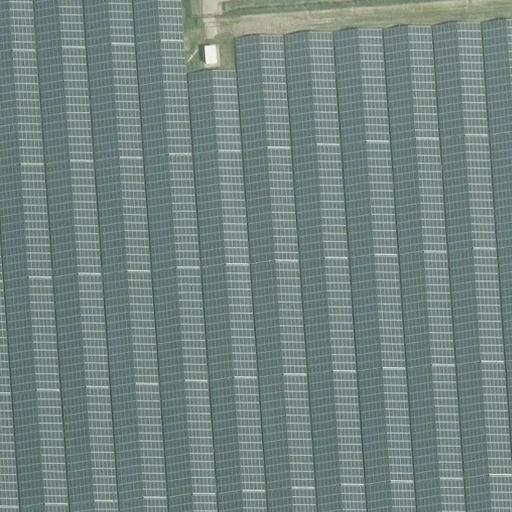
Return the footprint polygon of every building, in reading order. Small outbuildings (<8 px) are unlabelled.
[(0,0),(0,45),(12,45),(12,51),(38,48),(32,0),(0,0)] [(88,0),(96,75),(140,71),(132,0),(88,0)] [(298,0),(300,13),(333,10),(332,0),(276,0),(298,0)] [(214,49),(203,50),(204,65),(215,64),(214,49)] [(304,88),(305,122),(316,122),(317,129),(360,128),(359,86),(304,88)] [(162,278),(158,207),(139,208),(138,182),(113,184),(114,207),(93,208),(98,283),(120,281),(119,264),(128,264),(129,280),(162,278)] [(0,205),(0,278),(21,277),(21,279),(44,277),(44,278),(60,277),(55,194),(27,195),(26,188),(6,190),(7,205),(0,205)] [(141,337),(140,358),(187,360),(187,339),(141,337)] [(128,355),(130,342),(100,338),(99,352),(128,355)]
